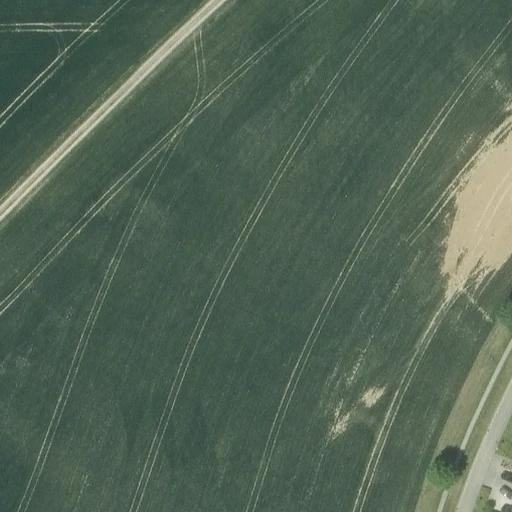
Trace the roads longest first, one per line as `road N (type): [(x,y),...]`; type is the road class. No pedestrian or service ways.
road 1 (track): [(215,0),(0,215)]
road 2 (residential): [(463,511),(511,396)]
